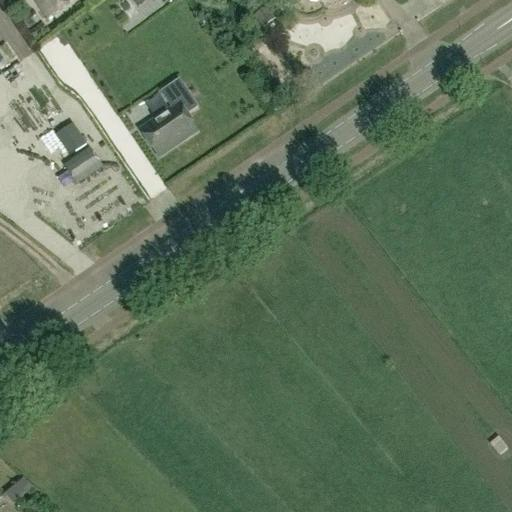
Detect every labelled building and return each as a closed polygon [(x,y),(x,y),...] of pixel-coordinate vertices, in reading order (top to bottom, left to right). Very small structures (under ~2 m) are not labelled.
[(74,1),(73,0),(30,0),(47,21),(74,1)] [(219,5),(215,0),(194,0),(192,2),(204,17),(219,5)] [(263,28),(274,19),(264,7),(253,16),(263,28)] [(24,25),(15,30),(32,62),(42,57),(24,25)] [(99,83),(113,102),(126,93),(112,74),(99,83)] [(171,110),(140,131),(159,159),(197,133),(186,117),(198,109),(179,80),(160,93),(171,110)] [(72,146),(91,137),(81,116),(62,126),(72,146)] [(77,187),(105,167),(101,161),(99,163),(94,156),(97,154),(92,147),(63,168),(77,187)] [(511,433),(507,427),(497,434),(507,446),(511,442),(511,433)] [(13,507),(32,490),(24,480),(4,497),(13,507)]
